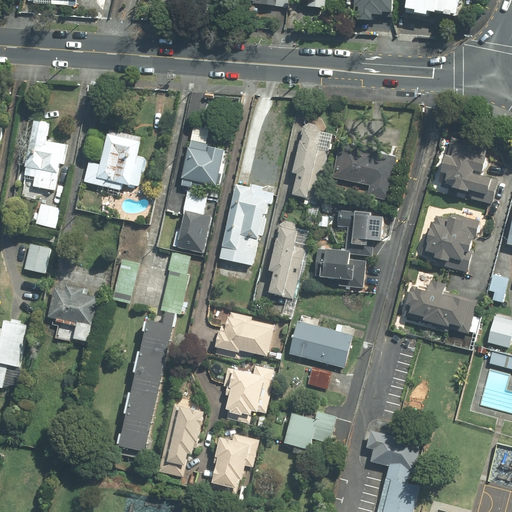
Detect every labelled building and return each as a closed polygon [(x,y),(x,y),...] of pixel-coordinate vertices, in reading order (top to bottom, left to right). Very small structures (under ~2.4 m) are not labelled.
[(392,10),(403,10),(403,0),(350,0),(349,14),(366,15),(365,18),(381,19),(382,12),(392,13),(392,10)] [(416,0),(414,11),(423,12),(422,14),(434,17),(435,14),(460,19),(463,0),(416,0)] [(70,118),(58,116),(56,127),(68,129),(70,118)] [(38,118),(28,177),(38,179),(37,185),(61,189),(68,145),(50,142),(54,121),(38,118)] [(321,200),(333,153),(327,151),(331,132),(323,130),(323,129),(322,128),(322,127),(321,126),(320,125),(319,124),(318,124),(317,123),(316,123),(315,123),(314,123),(313,123),(312,124),(311,124),(310,125),(309,125),(309,126),(308,127),(298,171),(305,173),(300,195),(321,200)] [(126,187),(137,189),(138,184),(143,186),(150,156),(140,154),(143,141),(114,134),(107,163),(95,160),(90,181),(125,189),(126,187)] [(491,144),(457,136),(449,171),(454,172),(451,186),(475,192),(474,197),(498,203),(504,176),(493,173),(497,156),(489,154),(491,144)] [(396,199),(404,155),(367,148),(368,144),(347,140),(340,176),(375,183),(373,195),(396,199)] [(232,148),(195,142),(191,169),(188,168),(185,185),(197,187),(198,180),(225,185),(232,148)] [(268,235),(275,203),(278,203),(280,193),(241,184),(226,257),(259,264),(265,235),(268,235)] [(209,212),(212,196),(192,192),(182,246),(210,251),(217,214),(209,212)] [(65,208),(44,203),(39,224),(60,229),(65,208)] [(323,248),(321,275),(343,277),(342,285),(369,287),(371,260),(360,259),(360,255),(379,256),(380,239),(390,239),(392,213),(342,210),(341,226),(351,227),(349,249),(323,248)] [(440,215),(434,247),(444,249),(442,256),(460,260),(460,257),(475,260),(477,250),(481,250),(487,219),(458,213),(457,218),(440,215)] [(317,214),(317,225),(331,226),(332,215),(317,214)] [(276,291),(291,294),(287,313),(297,315),(302,297),(297,296),(309,247),(303,246),(308,226),(284,221),(272,269),(281,271),(276,291)] [(56,247),(33,243),(28,269),(51,273),(56,247)] [(184,313),(185,313),(193,273),(191,273),(194,261),(177,254),(165,309),(173,311),(171,320),(153,317),(150,329),(155,330),(150,350),(144,348),(139,367),(145,368),(140,391),(134,390),(130,413),(134,414),(130,432),(126,431),(123,443),(154,450),(184,313)] [(511,277),(494,273),(491,288),(497,289),(495,299),(506,302),(511,277)] [(479,313),(483,299),(413,281),(405,314),(480,333),(484,315),(479,313)] [(87,291),(88,287),(72,284),(71,287),(59,285),(53,316),(83,323),(80,338),(96,341),(106,295),(87,291)] [(233,326),(226,325),(222,345),(248,350),(249,348),(276,354),(282,326),(258,321),(259,315),(236,310),(233,326)] [(511,318),(497,315),(490,342),(511,347),(511,318)] [(35,323),(12,318),(6,347),(0,345),(0,385),(9,387),(14,364),(26,366),(35,323)] [(358,333),(303,321),(296,355),(351,367),(358,333)] [(79,334),(69,323),(62,329),(73,340),(79,334)] [(511,354),(496,350),(492,363),(511,368),(511,354)] [(271,412),(279,368),(259,364),(257,371),(232,366),(228,386),(231,386),(229,394),(237,395),(235,408),(260,413),(261,410),(271,412)] [(334,370),(315,365),(311,385),(330,389),(334,370)] [(203,441),(207,442),(214,407),(188,402),(176,460),(194,464),(197,451),(201,452),(203,441)] [(317,448),(321,437),(337,441),(345,413),(329,408),(326,419),(299,411),(291,440),(317,448)] [(426,442),(378,430),(370,462),(388,466),(376,511),(414,511),(423,481),(417,480),(426,442)] [(252,465),(256,466),(261,438),(227,432),(218,480),(246,486),(247,479),(250,479),(252,465)]
